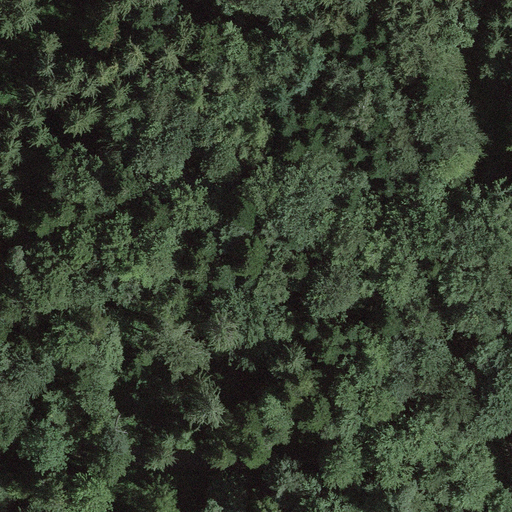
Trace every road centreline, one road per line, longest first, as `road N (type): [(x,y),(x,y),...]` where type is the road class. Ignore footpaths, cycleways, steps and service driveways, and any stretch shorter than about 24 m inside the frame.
road 1 (track): [(0,433),(133,455),(266,460),(422,442),(511,411)]
road 2 (track): [(399,511),(511,452)]
